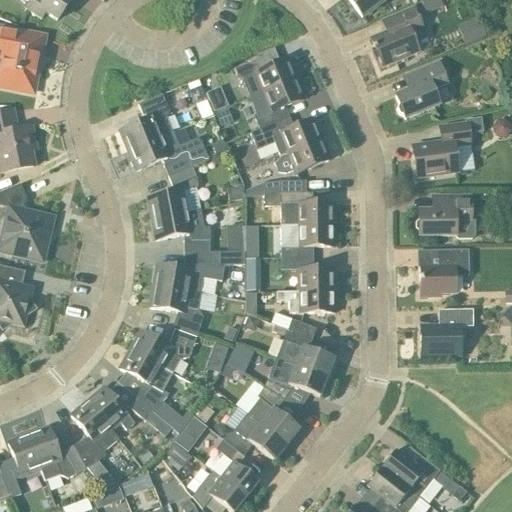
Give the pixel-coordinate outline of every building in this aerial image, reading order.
[(56,21),(64,10),(62,9),(67,0),(25,0),(29,3),(25,9),(41,20),(45,13),(56,21)] [(348,0),(362,18),(385,0),(348,0)] [(428,13),(438,9),(434,0),(430,0),(424,3),(428,13)] [(396,66),(408,62),(406,58),(418,53),(410,36),(423,30),(414,7),(380,21),(385,34),(371,40),(382,67),(394,63),(396,66)] [(457,24),(462,43),(484,38),(479,18),(457,24)] [(0,86),(32,93),(43,38),(0,29),(0,59),(1,60),(0,66),(0,86)] [(261,94),(296,80),(287,59),(279,63),(273,49),(256,57),(257,60),(233,69),(238,81),(253,75),(261,94)] [(404,120),(438,106),(432,92),(448,85),(439,62),(401,78),(407,92),(394,97),(398,105),(396,110),(398,115),(403,117),(404,120)] [(260,131),(289,119),(285,108),(304,100),(296,80),(261,94),(269,114),(255,120),(259,130),(260,131)] [(200,122),(213,117),(198,82),(186,87),(200,122)] [(210,91),(214,111),(229,108),(224,88),(210,91)] [(127,152),(172,134),(167,119),(169,114),(161,95),(137,105),(142,116),(144,115),(146,120),(119,131),(127,152)] [(16,130),(11,110),(0,112),(0,173),(33,167),(30,151),(34,150),(30,127),(16,130)] [(227,111),(214,116),(219,128),(232,123),(227,111)] [(287,155),(321,141),(312,120),(293,128),(289,119),(260,131),(259,130),(250,134),(257,151),(274,144),(279,156),(286,153),(287,155)] [(497,122),(493,127),(494,134),(499,138),(506,138),(511,132),(510,125),(504,121),(497,122)] [(416,180),(458,174),(454,148),(471,146),(468,123),(438,127),(439,143),(411,147),(416,180)] [(191,168),(192,169),(208,161),(200,142),(196,140),(178,148),(172,134),(127,152),(135,172),(162,161),(164,166),(163,167),(168,178),(191,168)] [(321,141),(287,155),(287,156),(280,160),(275,166),(278,175),(286,176),(294,172),(295,175),(329,161),(321,141)] [(196,178),(192,169),(191,168),(168,178),(172,188),(173,194),(146,199),(151,221),(187,214),(187,212),(198,210),(195,192),(198,188),(196,178)] [(279,194),(305,194),(306,182),(280,182),(264,184),(264,197),(279,194)] [(0,253),(42,263),(52,218),(23,211),(26,200),(20,185),(0,193),(0,207),(7,209),(0,239),(0,253)] [(231,202),(243,200),(241,187),(229,190),(231,202)] [(296,227),(333,227),(333,204),(312,204),(312,194),(305,194),(279,194),(264,197),(264,208),(280,207),(280,205),(296,205),(296,227)] [(475,238),(475,222),(471,219),(471,196),(431,197),(431,212),(417,212),(418,221),(414,224),(414,230),(418,233),(418,237),(453,237),(456,241),(472,241),(475,238)] [(187,214),(151,221),(155,242),(191,235),(187,214)] [(333,248),(333,227),(296,227),(280,227),(281,260),(313,260),(313,248),(333,248)] [(209,253),(209,241),(183,242),(183,254),(209,253)] [(229,243),(229,254),(240,254),(242,254),(242,243),(229,243)] [(468,277),(468,251),(417,251),(417,268),(419,268),(419,296),(442,296),(441,293),(454,293),(454,277),(468,277)] [(152,287),(152,288),(200,296),(200,294),(202,280),(221,283),(223,267),(240,267),(240,254),(229,254),(209,253),(183,254),(183,270),(156,266),(152,287)] [(297,293),(334,293),(334,270),(312,270),(313,260),(281,260),(281,271),(296,271),(297,293)] [(23,328),(25,317),(35,310),(20,286),(23,273),(0,267),(0,329),(1,332),(11,325),(23,328)] [(198,312),(200,296),(152,288),(149,309),(177,314),(172,330),(195,339),(202,318),(198,312)] [(247,315),(257,315),(258,293),(247,293),(247,315)] [(297,293),(288,293),(288,294),(276,294),(276,303),(288,303),(288,315),(334,314),(334,293),(297,293)] [(511,308),(501,317),(510,326),(511,324),(511,308)] [(420,358),(460,357),(459,328),(472,327),(472,311),(438,311),(438,327),(419,327),(420,358)] [(287,332),(311,340),(315,330),(291,320),(287,332)] [(192,349),(195,339),(172,330),(166,346),(140,332),(129,351),(173,376),(181,361),(188,359),(192,349)] [(307,350),(311,340),(287,332),(283,342),(284,343),(277,361),(280,362),(326,379),(333,360),(307,350)] [(163,393),(173,376),(129,351),(119,370),(144,384),(133,398),(152,414),(168,395),(163,393)] [(319,398),(326,379),(280,362),(276,361),(269,379),(263,388),(284,402),(293,389),(319,398)] [(231,380),(235,370),(226,367),(222,377),(231,380)] [(110,431),(119,424),(125,431),(133,424),(103,388),(86,402),(110,431)] [(277,414),(284,402),(263,388),(256,398),(259,400),(246,416),(285,447),(298,431),(277,414)] [(145,422),(152,414),(133,398),(126,406),(145,422)] [(118,440),(110,431),(86,402),(70,416),(88,438),(73,447),(86,469),(96,463),(105,457),(102,454),(118,440)] [(228,433),(222,441),(243,458),(252,446),(273,463),(285,447),(245,415),(233,431),(230,434),(228,433)] [(193,452),(206,424),(193,418),(180,446),(193,452)] [(86,469),(73,447),(58,455),(48,428),(27,436),(40,471),(45,483),(59,477),(66,480),(86,469)] [(20,478),(40,471),(27,436),(7,444),(20,478)] [(223,456),(210,472),(219,479),(244,499),(257,483),(237,467),(243,458),(235,452),(222,441),(215,450),(223,456)] [(380,469),(408,492),(417,499),(431,481),(438,472),(425,462),(418,471),(394,451),(380,469)] [(380,469),(366,487),(379,498),(381,499),(374,508),(379,511),(407,511),(411,508),(401,501),(408,492),(380,469)] [(0,475),(0,476),(9,500),(20,495),(11,471),(0,475)] [(0,502),(9,500),(0,476),(0,502)] [(228,511),(234,511),(244,499),(219,479),(211,490),(204,485),(195,497),(205,507),(211,511),(222,511),(225,509),(228,511)] [(128,483),(120,486),(124,498),(132,495),(128,483)] [(459,488),(451,498),(458,503),(466,494),(459,488)] [(111,506),(122,502),(117,489),(106,494),(111,506)] [(379,511),(362,499),(355,507),(354,506),(348,511),(379,511)] [(66,507),(67,511),(86,511),(93,510),(91,500),(66,507)] [(195,511),(195,510),(188,501),(180,504),(183,511),(195,511)]
